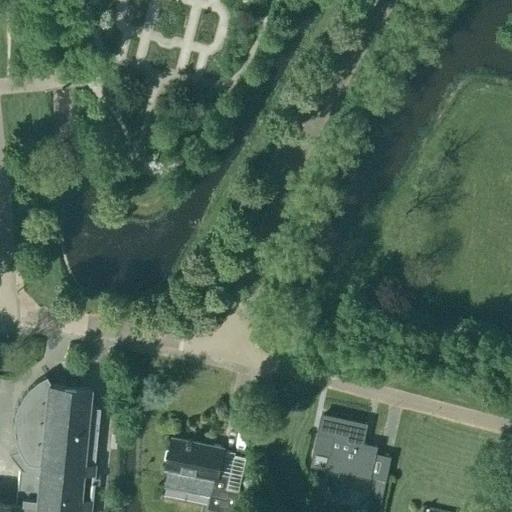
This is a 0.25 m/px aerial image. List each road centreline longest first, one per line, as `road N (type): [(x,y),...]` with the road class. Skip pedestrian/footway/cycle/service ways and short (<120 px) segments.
road 1 (unclassified): [(226,353),(255,224),(378,0)]
road 2 (residential): [(226,353),(511,428)]
road 3 (unclassified): [(7,315),(226,353)]
